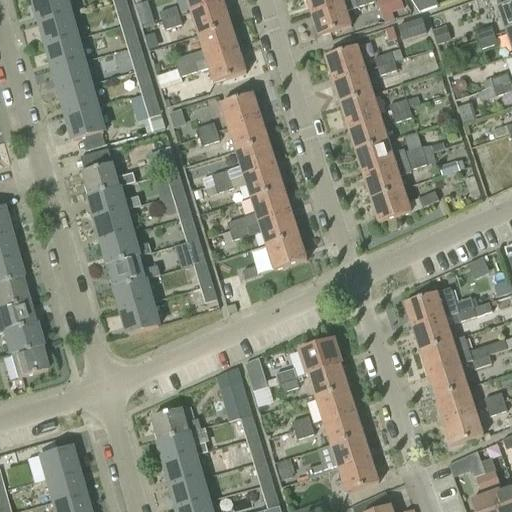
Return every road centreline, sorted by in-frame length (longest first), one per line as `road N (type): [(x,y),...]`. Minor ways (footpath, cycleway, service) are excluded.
road 1 (residential): [(102,393),(0,17)]
road 2 (residential): [(355,277),(265,0)]
road 3 (residential): [(102,393),(355,277)]
road 4 (residential): [(415,475),(355,277)]
road 5 (residential): [(355,277),(511,205)]
road 6 (residential): [(135,511),(102,393)]
